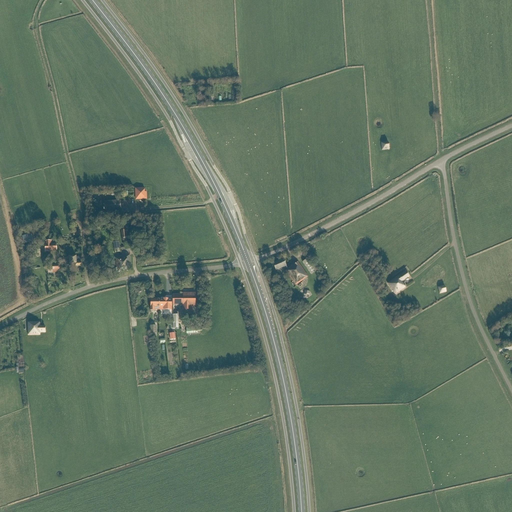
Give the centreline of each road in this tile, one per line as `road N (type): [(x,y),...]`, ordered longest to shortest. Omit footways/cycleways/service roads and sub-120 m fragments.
road 1 (secondary): [(247,261),(177,117),(91,0)]
road 2 (unclassified): [(0,328),(90,286),(247,261)]
road 3 (secondary): [(301,511),(281,370),(247,261)]
road 4 (unclassified): [(511,390),(466,288),(441,160)]
road 5 (unclassified): [(247,261),(441,160)]
